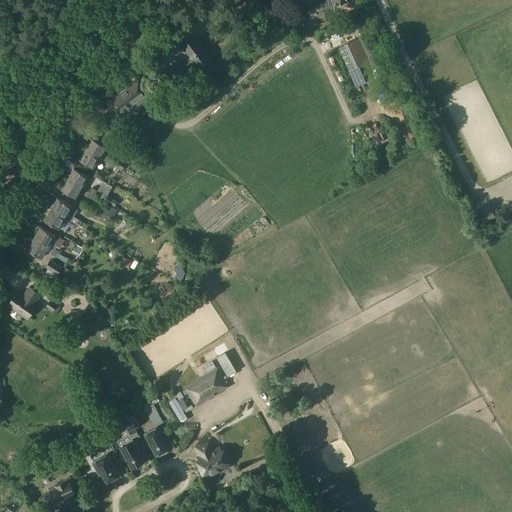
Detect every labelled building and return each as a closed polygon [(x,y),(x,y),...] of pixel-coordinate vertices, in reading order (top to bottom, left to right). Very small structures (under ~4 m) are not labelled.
[(302,18),(283,23),(285,31),(305,25),(302,18)] [(337,29),(341,36),(358,27),(354,20),(337,29)] [(369,56),(362,32),(339,39),(346,63),(369,56)] [(323,34),(315,37),(319,45),(326,43),(323,34)] [(192,57),(181,65),(184,72),(196,64),(198,67),(211,58),(195,37),(184,45),(192,57)] [(139,80),(124,91),(140,113),(142,111),(143,109),(142,107),(153,99),(148,91),(139,80)] [(124,91),(109,102),(118,114),(123,121),(134,112),(136,114),(138,114),(140,113),(124,91)] [(115,127),(106,134),(115,146),(124,139),(115,127)] [(93,139),(87,149),(100,157),(106,146),(93,139)] [(142,145),(134,153),(142,162),(150,154),(142,145)] [(87,149),(81,159),(94,167),(100,157),(87,149)] [(431,155),(428,149),(423,152),(426,158),(431,155)] [(111,157),(108,162),(115,166),(118,161),(111,157)] [(108,162),(106,166),(113,170),(115,166),(108,162)] [(75,168),(69,178),(82,186),(88,176),(91,178),(93,175),(86,170),(84,174),(75,168)] [(69,178),(62,189),(76,197),(82,186),(69,178)] [(103,182),(98,190),(100,191),(97,196),(104,200),(107,195),(112,187),(103,182)] [(93,187),(90,191),(97,196),(100,191),(98,190),(93,187)] [(90,191),(88,196),(95,200),(97,196),(90,191)] [(117,201),(107,195),(104,200),(103,202),(107,204),(113,208),(117,201)] [(59,198),(52,209),(66,218),(77,224),(80,219),(74,216),(78,210),(73,206),(59,198)] [(480,210),(488,208),(486,198),(477,200),(480,210)] [(107,204),(103,209),(113,216),(117,210),(113,208),(107,204)] [(52,209),(46,220),(60,228),(65,231),(69,225),(74,228),(77,224),(66,218),(52,209)] [(41,227),(35,238),(48,247),(54,249),(59,252),(60,251),(56,249),(58,246),(51,242),(55,236),(41,227)] [(35,238),(28,249),(42,257),(48,247),(35,238)] [(125,257),(121,264),(128,268),(132,261),(125,257)] [(51,260),(46,267),(58,274),(63,268),(51,260)] [(72,269),(68,276),(74,280),(79,272),(72,269)] [(165,276),(162,282),(168,286),(171,280),(165,276)] [(91,281),(95,294),(101,292),(97,279),(91,281)] [(18,291),(9,304),(28,318),(38,304),(35,302),(41,294),(30,286),(26,292),(27,292),(25,295),(18,291)] [(49,301),(45,307),(52,312),(57,306),(49,301)] [(222,346),(216,350),(221,361),(228,358),(222,346)] [(217,367),(185,388),(195,403),(227,383),(217,367)] [(159,388),(164,384),(161,379),(156,382),(159,388)] [(153,405),(145,409),(155,427),(163,422),(153,405)] [(212,420),(214,425),(244,411),(242,406),(212,420)] [(129,418),(121,423),(131,440),(138,436),(129,418)] [(158,428),(146,434),(157,455),(160,454),(161,455),(168,452),(167,450),(170,449),(165,441),(165,440),(163,436),(158,428)] [(106,436),(100,440),(108,454),(114,450),(106,436)] [(134,441),(121,448),(133,469),(145,462),(141,454),(138,450),(134,441)] [(209,442),(197,447),(202,456),(199,458),(208,476),(230,465),(221,447),(214,451),(209,442)] [(109,455),(94,464),(99,472),(102,470),(108,483),(111,481),(111,483),(118,480),(117,478),(121,476),(109,455)] [(34,466),(23,472),(27,478),(37,472),(34,466)] [(53,488),(49,489),(51,493),(50,493),(56,507),(61,505),(62,507),(67,505),(66,501),(70,499),(71,503),(77,500),(72,488),(76,487),(71,477),(64,480),(65,482),(53,487),(53,488)] [(324,490),(334,484),(330,477),(320,482),(324,490)]
